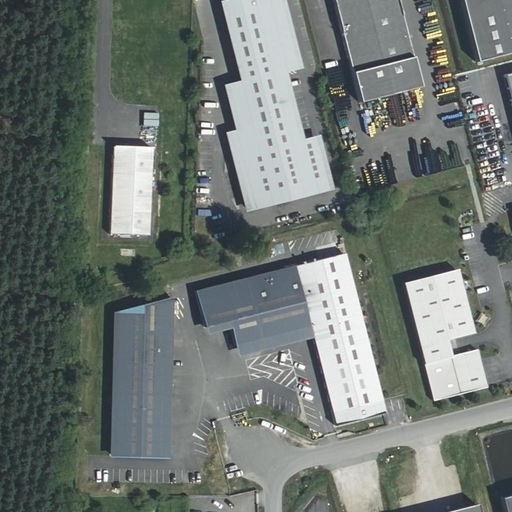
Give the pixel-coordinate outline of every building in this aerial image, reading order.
[(276,0),(222,0),(220,1),(242,80),(227,84),(239,129),(229,131),(250,209),(328,188),(314,135),(296,140),(278,71),(294,66),(276,0)] [(404,0),(339,0),(367,102),(427,86),(404,0)] [(511,0),(460,0),(477,60),(511,50),(511,0)] [(148,158),(109,157),(107,232),(146,233),(148,158)] [(345,251),(196,289),(205,324),(229,318),(236,343),(310,324),(332,412),(334,411),(337,423),(383,412),(380,400),(382,399),(345,251)] [(458,267),(404,281),(433,398),(487,385),(478,347),(451,354),(447,337),(474,331),(458,267)] [(119,308),(114,452),(168,454),(174,294),(119,308)] [(511,511),(511,490),(501,494),(505,511),(511,511)] [(480,511),(477,500),(433,511),(480,511)]
